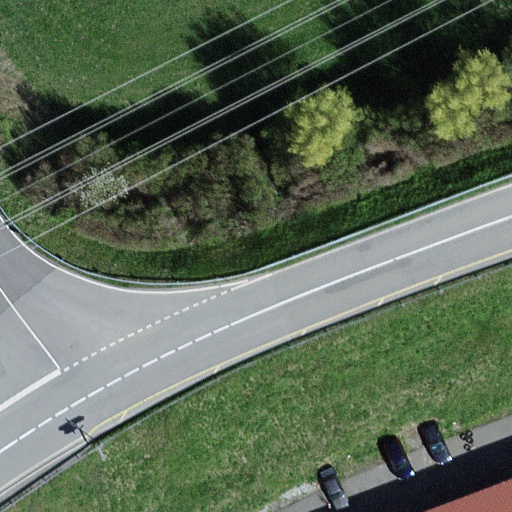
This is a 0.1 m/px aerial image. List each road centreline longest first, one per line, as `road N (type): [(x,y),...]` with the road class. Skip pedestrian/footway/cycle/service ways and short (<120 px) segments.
road 1 (tertiary): [(511,217),(295,297),(82,398)]
road 2 (unclassified): [(82,398),(0,288)]
